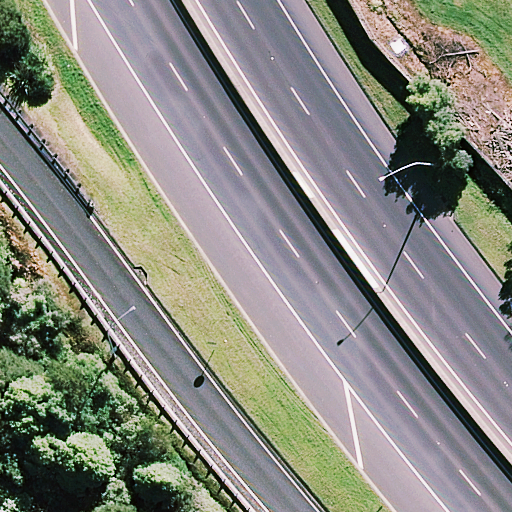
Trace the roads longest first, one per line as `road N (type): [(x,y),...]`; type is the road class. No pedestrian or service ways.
road 1 (trunk): [(487,511),(302,287),(126,0)]
road 2 (trunk): [(238,0),(511,393)]
road 3 (trunk): [(293,511),(0,136)]
